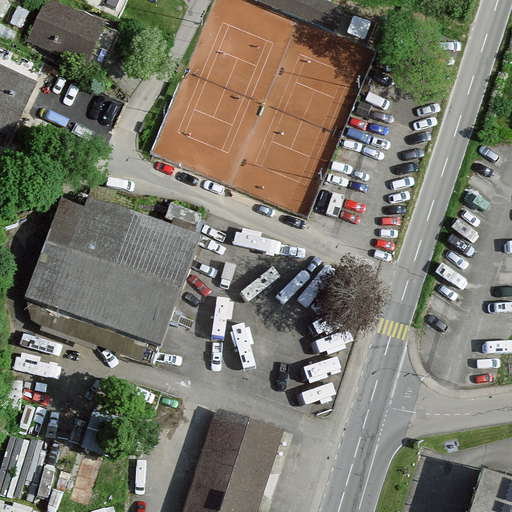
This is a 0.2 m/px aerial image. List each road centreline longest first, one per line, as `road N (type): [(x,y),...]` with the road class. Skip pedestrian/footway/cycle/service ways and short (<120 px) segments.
road 1 (unclassified): [(405,287),(127,168),(132,121),(202,0)]
road 2 (primary): [(405,287),(498,0)]
road 3 (residential): [(511,407),(423,414),(369,406)]
road 4 (primary): [(369,406),(405,287)]
